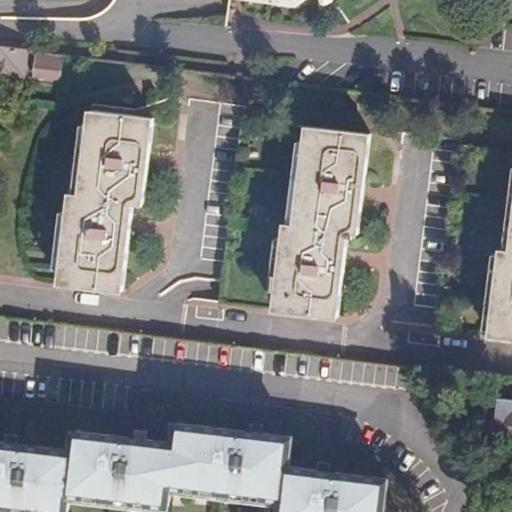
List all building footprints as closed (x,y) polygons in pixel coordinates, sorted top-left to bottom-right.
[(25,48),(0,44),(0,67),(22,71),(25,48)] [(61,68),(63,53),(37,50),(35,65),(61,68)] [(75,192),(65,284),(127,292),(139,202),(149,203),(160,118),(95,110),(85,193),(75,192)] [(246,118),(224,302),(342,316),(352,232),(362,233),(373,134),(246,118)] [(511,150),(461,144),(439,328),(511,336),(511,150)] [(511,397),(503,396),(501,421),(511,422),(511,397)] [(0,440),(0,504),(68,511),(71,491),(165,502),(167,482),(283,496),(281,511),(385,511),(390,475),(291,462),(294,434),(179,420),(176,439),(78,427),(76,449),(0,440)]
